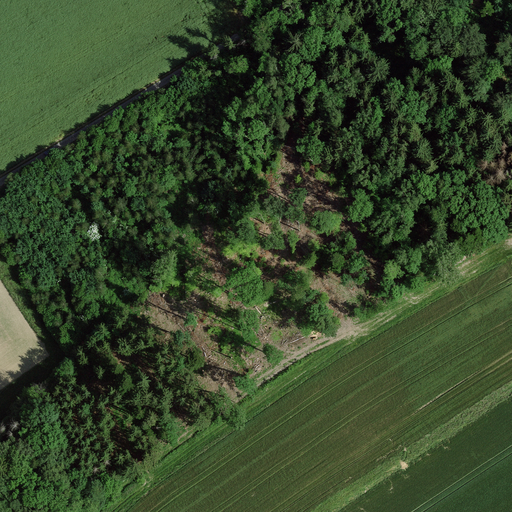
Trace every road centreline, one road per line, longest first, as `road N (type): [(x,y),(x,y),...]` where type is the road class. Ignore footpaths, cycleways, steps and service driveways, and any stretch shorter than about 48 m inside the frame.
road 1 (track): [(0,184),(297,0)]
road 2 (track): [(378,317),(511,237)]
